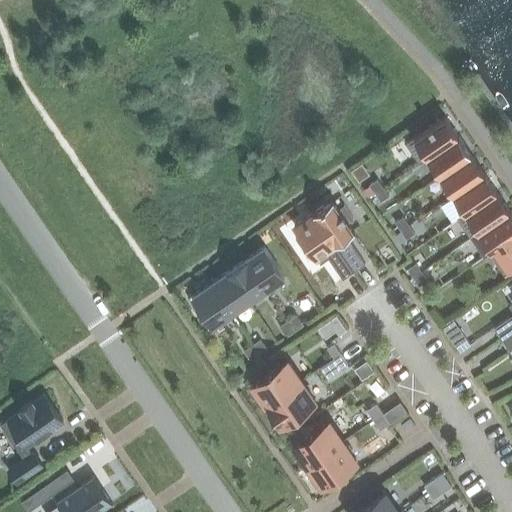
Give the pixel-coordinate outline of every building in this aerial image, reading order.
[(426,158),(426,157),(457,136),(444,116),(413,138),(405,144),(418,163),(426,158)] [(470,155),(457,136),(426,157),(426,158),(439,176),(470,155)] [(439,176),(452,195),(483,173),(470,155),(439,176)] [(452,195),(464,213),(465,214),(496,192),(483,173),(452,195)] [(383,187),(377,179),(368,184),(374,193),(383,187)] [(388,196),(383,187),(374,193),(379,201),(388,196)] [(496,192),(465,214),(464,213),(456,219),(470,238),(509,211),(496,192)] [(332,199),(313,213),(339,251),(353,271),(364,263),(354,249),(350,243),(347,245),(343,238),(354,231),(348,222),(353,218),(343,205),(338,208),(332,199)] [(491,252),(491,251),(511,236),(511,215),(509,211),(470,238),(483,257),(491,252)] [(342,279),(353,271),(339,251),(313,213),(293,226),(299,235),(294,238),(304,252),(309,248),(315,257),(320,264),(321,263),(327,258),(332,264),(342,279)] [(394,222),(400,230),(408,225),(403,216),(394,222)] [(413,233),(408,225),(400,230),(405,239),(413,233)] [(511,265),(511,236),(491,251),(491,252),(504,271),(511,265)] [(263,247),(245,259),(265,289),(283,276),(263,247)] [(245,259),(227,271),(247,301),(265,289),(245,259)] [(406,269),(412,277),(421,271),(415,263),(406,269)] [(227,271),(209,284),(229,313),(247,301),(227,271)] [(427,280),(421,271),(412,277),(418,286),(427,280)] [(209,284),(191,296),(211,326),(229,313),(209,284)] [(439,299),(434,290),(425,296),(431,304),(439,299)] [(511,314),(493,328),(501,339),(511,331),(511,302),(508,306),(511,311),(511,314)] [(295,314),(287,320),(292,328),(301,322),(295,314)] [(346,329),(336,315),(328,321),(338,335),(346,329)] [(451,318),(441,326),(455,346),(466,339),(451,318)] [(287,320),(278,326),(284,334),(292,328),(287,320)] [(511,331),(501,339),(509,350),(511,348),(511,331)] [(260,339),(251,345),(257,353),(265,347),(260,339)] [(333,343),(327,348),(334,357),(340,353),(333,343)] [(249,359),(257,353),(251,345),(243,351),(249,359)] [(340,353),(334,357),(340,367),(346,363),(340,353)] [(330,360),(320,367),(327,378),(341,368),(340,367),(334,357),(330,360)] [(362,380),(376,369),(367,357),(353,368),(362,380)] [(265,404),(300,380),(286,360),(251,385),(254,388),(265,404)] [(279,424),(314,400),(300,380),(265,404),(279,424)] [(62,421),(43,393),(32,401),(31,400),(19,408),(20,409),(7,418),(0,423),(0,425),(23,459),(7,469),(16,482),(41,464),(33,452),(31,453),(26,446),(62,421)] [(366,410),(372,420),(382,413),(376,403),(366,410)] [(382,413),(372,420),(379,430),(389,423),(382,413)] [(307,465),(342,441),(328,421),(293,445),(307,465)] [(355,461),(342,441),(307,465),(320,485),(355,461)] [(97,511),(112,502),(93,474),(55,500),(58,504),(46,511),(97,511)] [(48,491),(40,479),(25,489),(34,501),(48,491)] [(423,485),(428,492),(437,485),(433,479),(423,485)] [(428,492),(432,499),(442,492),(437,485),(428,492)] [(396,511),(384,493),(355,511),(396,511)]
